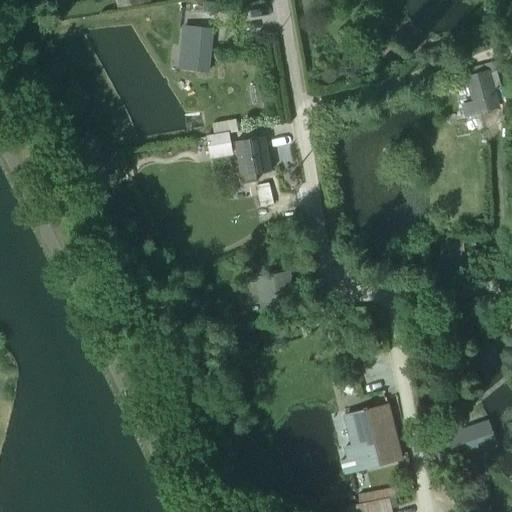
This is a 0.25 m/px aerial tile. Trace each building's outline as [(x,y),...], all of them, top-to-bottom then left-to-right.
[(177,69),(207,73),(210,49),(206,48),(209,29),(182,25),(177,69)] [(466,116),(497,107),(492,91),(501,89),(496,73),(502,71),(498,60),(466,70),(467,78),(466,79),(473,103),(462,106),(466,116)] [(223,131),(237,129),(235,117),(221,120),(223,131)] [(210,159),(232,155),(229,134),(206,137),(210,159)] [(256,174),(270,172),(264,138),(234,142),(240,178),(241,177),(242,183),(257,181),(256,174)] [(261,207),(273,205),(268,183),(256,186),(261,207)] [(441,275),(466,272),(462,237),(437,240),(441,275)] [(262,309),(293,304),(287,274),(255,280),(262,309)] [(337,358),(363,347),(352,324),(327,335),(337,358)] [(342,475),(401,460),(387,405),(367,410),(366,408),(362,409),(363,411),(356,413),(356,414),(345,416),(352,446),(342,448),(345,460),(339,462),(342,475)] [(456,461),(484,451),(476,425),(446,435),(456,461)] [(359,503),(404,494),(402,486),(358,495),(359,503)] [(390,511),(389,500),(338,509),(338,511),(390,511)]
